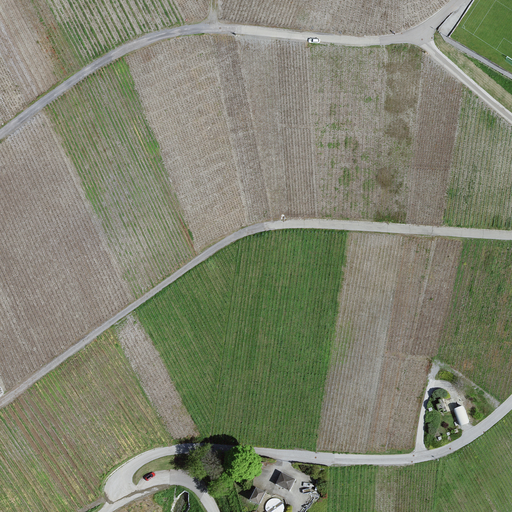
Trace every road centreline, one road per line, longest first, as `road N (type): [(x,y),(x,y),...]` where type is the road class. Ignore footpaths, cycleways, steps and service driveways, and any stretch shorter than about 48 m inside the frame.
road 1 (track): [(511,236),(264,230),(195,264),(0,405)]
road 2 (track): [(0,136),(119,53),(156,38),(209,29),(363,41),(422,33)]
road 3 (unclassified): [(126,496),(119,481),(129,465),(157,452),(419,460),(454,447),(511,404)]
road 4 (residential): [(457,0),(422,33),(428,49),(511,121)]
road 5 (track): [(422,459),(430,388),(466,384),(496,404),(499,416)]
